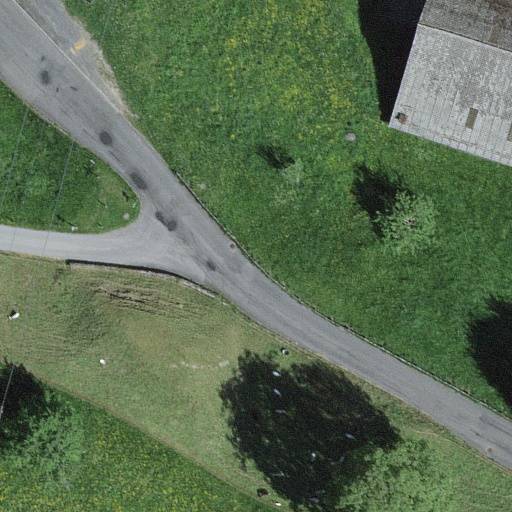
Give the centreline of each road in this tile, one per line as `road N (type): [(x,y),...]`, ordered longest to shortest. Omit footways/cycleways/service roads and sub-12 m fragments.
road 1 (unclassified): [(211,248),(274,308),(511,448)]
road 2 (unclassified): [(0,26),(211,248)]
road 3 (unclassified): [(0,237),(77,249),(211,248)]
